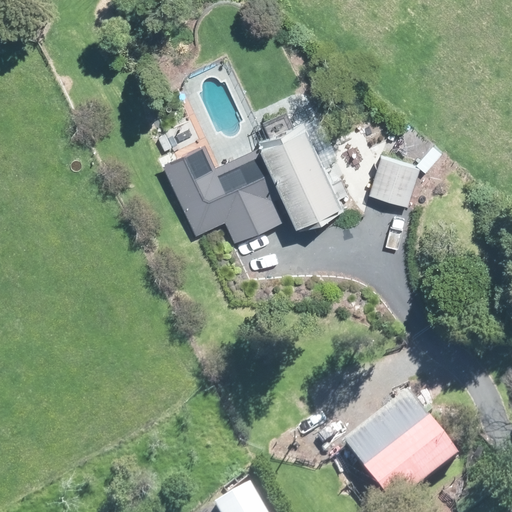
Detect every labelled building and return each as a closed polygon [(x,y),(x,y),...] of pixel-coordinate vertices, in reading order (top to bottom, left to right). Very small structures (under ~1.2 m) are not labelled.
[(165,127),(184,135),(192,118),(173,109),(165,127)] [(404,128),(403,128),(394,118),(376,134),(382,141),(386,144),(404,128)] [(341,180),(319,127),(307,132),(304,126),(276,138),(267,141),(270,149),(274,147),(280,162),(254,173),(272,217),(299,206),(306,223),(351,205),(347,195),(353,193),(347,178),(341,180)] [(381,175),(376,193),(412,205),(425,169),(388,156),(385,167),(381,175)] [(242,172),(223,180),(234,206),(253,198),(242,172)] [(418,398),(353,448),(402,510),(466,460),(418,398)] [(221,507),(224,511),(270,511),(256,487),(221,507)]
